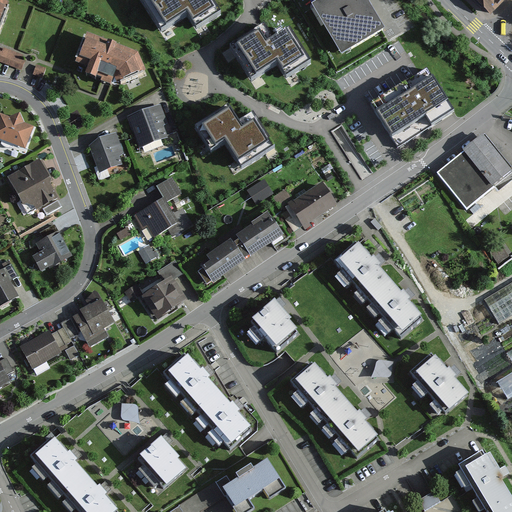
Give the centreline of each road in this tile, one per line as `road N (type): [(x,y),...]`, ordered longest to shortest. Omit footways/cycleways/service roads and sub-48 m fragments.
road 1 (residential): [(208,310),(327,506),(478,429)]
road 2 (residential): [(208,310),(511,93)]
road 3 (residential): [(0,434),(208,310)]
road 4 (residential): [(61,152),(90,234),(90,257),(70,290),(0,332)]
